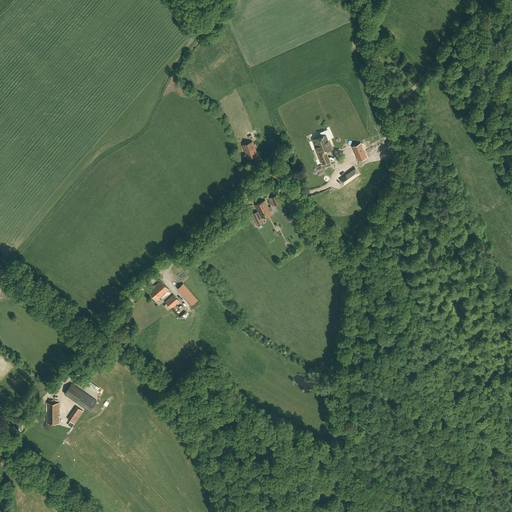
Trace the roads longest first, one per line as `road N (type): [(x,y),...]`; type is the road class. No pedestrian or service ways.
road 1 (unclassified): [(98,343),(144,287),(258,187),(281,191),(363,277),(400,173),(391,103)]
road 2 (unclassified): [(91,511),(14,445),(55,384),(98,343)]
road 3 (unclassified): [(391,103),(498,0)]
road 4 (unclassified): [(98,343),(0,259)]
